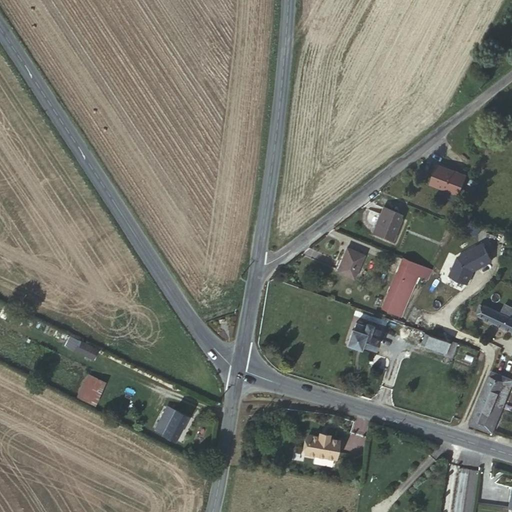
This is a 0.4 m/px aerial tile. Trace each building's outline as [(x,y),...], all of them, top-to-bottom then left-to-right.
[(468,173),(439,162),(430,182),(460,192),(468,173)] [(385,203),(373,229),(391,237),(404,210),(385,203)] [(468,241),(451,276),(471,286),(489,251),(468,241)] [(351,243),(341,268),(358,274),(368,249),(351,243)] [(401,311),(421,266),(401,258),(382,302),(401,311)] [(511,315),(487,303),(481,315),(511,329),(511,315)] [(372,346),(378,330),(371,328),(371,324),(364,323),(363,325),(354,323),(347,341),(359,346),(360,342),(372,346)] [(442,338),(426,331),(421,342),(438,348),(442,338)] [(469,341),(471,336),(461,333),(460,338),(469,341)] [(125,347),(96,334),(91,348),(119,361),(125,347)] [(442,338),(438,348),(448,352),(452,342),(442,338)] [(447,355),(454,358),(459,344),(452,342),(448,352),(447,355)] [(497,367),(495,372),(506,378),(508,374),(497,367)] [(103,393),(123,402),(131,380),(112,372),(103,393)] [(471,423),(492,433),(511,394),(507,391),(511,385),(506,382),(507,379),(506,378),(495,372),(471,423)] [(96,405),(106,381),(87,373),(76,397),(96,405)] [(177,441),(188,414),(165,404),(153,431),(177,441)] [(183,429),(203,438),(213,413),(193,404),(183,429)] [(314,433),(305,431),(301,450),(333,456),(336,438),(324,435),(325,431),(315,429),(314,433)]
